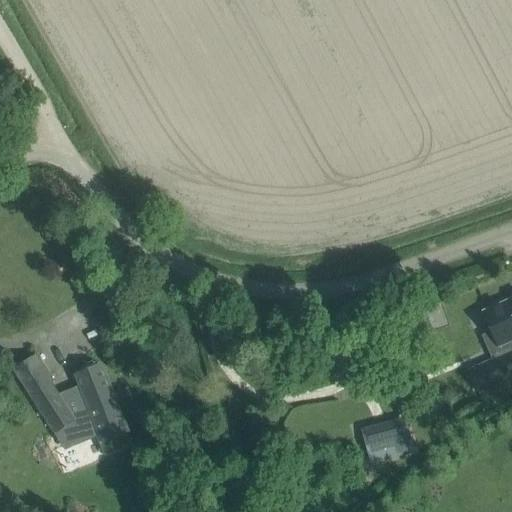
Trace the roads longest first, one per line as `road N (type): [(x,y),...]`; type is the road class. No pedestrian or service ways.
road 1 (unclassified): [(70,160),(152,250),(232,286),(293,292),(376,280),(511,231)]
road 2 (unclassified): [(70,160),(0,38)]
